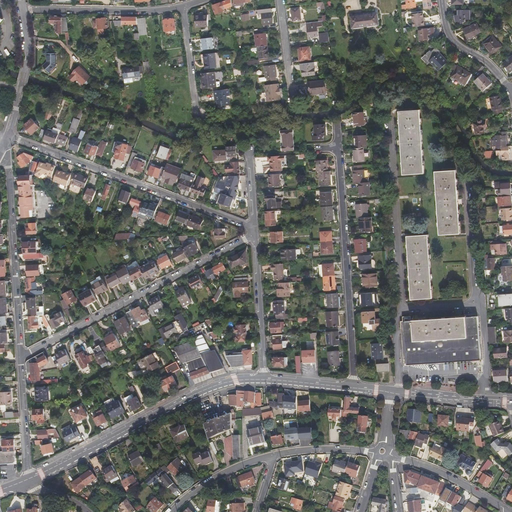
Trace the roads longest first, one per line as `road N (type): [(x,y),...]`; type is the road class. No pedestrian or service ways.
road 1 (residential): [(255,233),(8,136)]
road 2 (residential): [(20,356),(255,233)]
road 3 (secondary): [(28,479),(193,394),(263,380)]
road 4 (residential): [(353,388),(338,148)]
road 5 (residential): [(20,356),(8,136)]
road 6 (residential): [(23,9),(181,8)]
road 7 (residential): [(263,380),(255,233)]
road 8 (residential): [(23,9),(27,57),(8,136)]
road 9 (residential): [(507,510),(392,455)]
road 10 (residential): [(28,479),(20,356)]
road 11 (residential): [(443,0),(448,34),(511,91)]
